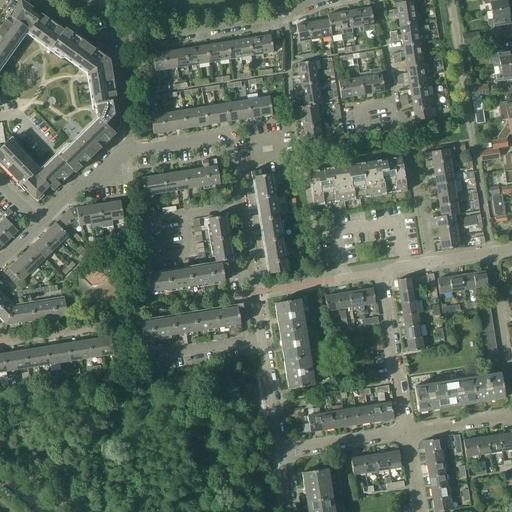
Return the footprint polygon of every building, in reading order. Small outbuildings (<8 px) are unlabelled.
[(89,72),(91,84),(96,116),(99,118),(60,156),(58,155),(36,176),(34,174),(38,170),(8,140),(0,148),(0,160),(8,168),(6,170),(18,182),(20,180),(23,183),(21,185),(35,199),(40,193),(42,195),(50,187),(54,191),(60,185),(58,183),(66,175),(68,177),(74,171),(76,173),(82,167),(80,165),(88,158),(90,160),(102,148),(100,146),(107,138),(109,140),(115,134),(110,128),(115,123),(111,101),(116,100),(115,91),(112,92),(110,81),(113,80),(109,60),(104,55),(102,58),(93,51),(95,49),(81,39),(80,42),(71,35),(72,33),(65,28),(64,30),(57,25),(56,27),(47,21),(48,19),(41,14),(39,17),(30,11),(33,8),(27,3),(26,5),(21,1),(21,0),(19,0),(9,16),(11,17),(8,21),(6,19),(0,27),(0,65),(27,29),(29,30),(28,32),(51,48),(52,46),(89,72)] [(387,16),(394,15),(398,14),(415,12),(413,0),(396,3),(397,9),(386,11),(387,16)] [(490,4),(491,12),(509,9),(507,1),(506,1),(505,0),(484,0),(485,5),(490,4)] [(360,9),(363,26),(362,26),(363,31),(374,30),(373,25),(371,7),(360,9)] [(360,9),(349,11),(352,28),(359,27),(360,32),(363,31),(362,26),(363,26),(360,9)] [(510,17),(509,9),(491,12),(492,19),(487,20),(488,25),(493,24),(493,26),(506,24),(506,20),(509,20),(509,17),(510,17)] [(349,11),(338,13),(341,30),(352,28),(349,11)] [(399,25),(417,22),(415,12),(398,14),(394,15),(394,19),(398,19),(399,25)] [(342,35),(341,30),(338,13),(327,15),(328,19),(329,19),(330,32),(331,31),(332,36),(332,37),(342,35)] [(328,19),(318,21),(321,38),(332,36),(331,31),(330,32),(329,19),(328,19)] [(310,40),(321,38),(318,21),(307,23),(310,40)] [(418,33),(417,22),(399,25),(401,36),(418,33)] [(299,42),(310,40),(307,23),(296,24),(299,42)] [(397,36),(391,37),(391,42),(402,40),(403,47),(420,44),(425,43),(423,32),(418,33),(401,36),(397,36)] [(463,45),(474,43),(480,42),(478,32),(462,35),(463,45)] [(270,35),(259,37),(262,54),(273,52),(270,35)] [(262,54),(259,37),(249,38),(252,55),(262,54)] [(249,38),(238,40),(241,57),(252,55),(249,38)] [(241,57),(238,40),(228,42),(230,59),(241,57)] [(228,42),(217,44),(220,60),(230,59),(228,42)] [(474,43),(463,45),(465,52),(475,50),(474,43)] [(217,44),(206,45),(209,62),(220,60),(217,44)] [(401,57),(405,57),(422,54),(420,44),(403,47),(404,52),(400,53),(401,57)] [(206,45),(195,47),(198,64),(209,62),(206,45)] [(192,48),(185,49),(188,66),(198,64),(195,47),(192,48)] [(178,67),(188,66),(185,49),(175,50),(178,67)] [(167,69),(178,67),(175,50),(164,52),(167,69)] [(500,67),(500,66),(511,64),(511,52),(509,53),(509,52),(503,53),(503,51),(498,52),(498,54),(492,55),(494,68),(500,67)] [(166,69),(167,69),(164,52),(153,54),(155,71),(162,70),(163,77),(167,76),(166,69)] [(405,57),(406,67),(424,65),(422,54),(405,57)] [(297,63),(299,75),(316,72),(315,60),(297,63)] [(396,75),(397,80),(404,79),(408,78),(425,76),(430,75),(428,64),(424,65),(406,67),(407,73),(396,75)] [(511,64),(500,66),(500,67),(501,74),(496,75),(497,82),(508,80),(508,77),(511,76),(511,64)] [(370,70),(370,76),(371,76),(373,93),(384,91),(381,74),(380,68),(370,70)] [(299,75),(301,85),(318,82),(316,72),(299,75)] [(370,76),(360,77),(363,94),(373,93),(371,76),(370,76)] [(427,86),(425,76),(408,78),(404,79),(397,80),(398,84),(409,83),(410,89),(427,86)] [(352,96),(363,94),(360,77),(349,79),(352,96)] [(341,98),(352,96),(349,79),(338,81),(341,98)] [(320,93),(318,82),(301,85),(303,96),(320,93)] [(487,84),(470,87),(472,97),(489,95),(487,84)] [(429,97),(427,86),(410,89),(411,99),(429,97)] [(322,104),(320,93),(303,96),(304,106),(305,107),(317,105),(322,104)] [(432,96),(429,97),(411,99),(413,110),(430,107),(429,98),(432,98),(432,96)] [(484,123),(480,96),(472,98),(476,124),(484,123)] [(269,97),(258,98),(261,116),(272,114),(269,97)] [(250,118),(261,116),(258,98),(247,100),(250,118)] [(239,120),(250,118),(247,100),(236,102),(239,120)] [(229,121),(239,120),(236,102),(226,103),(229,121)] [(218,123),(229,121),(226,103),(215,105),(218,123)] [(502,120),(506,120),(511,118),(511,104),(506,105),(506,106),(500,107),(502,120)] [(207,125),(218,123),(215,105),(204,107),(207,125)] [(319,115),(317,105),(305,107),(304,106),(299,107),(301,118),(319,115)] [(197,126),(207,125),(204,107),(194,109),(197,126)] [(433,123),(430,107),(413,110),(415,121),(425,119),(426,124),(433,123)] [(186,128),(197,126),(194,109),(183,110),(186,128)] [(186,128),(183,110),(172,112),(175,130),(186,128)] [(164,132),(175,130),(172,112),(162,114),(164,132)] [(164,132),(162,114),(150,116),(153,133),(164,132)] [(320,126),(319,115),(301,118),(303,128),(320,126)] [(444,115),(442,118),(443,123),(451,122),(450,115),(444,115)] [(511,118),(506,120),(506,124),(497,134),(498,140),(492,140),(493,149),(507,146),(506,137),(510,133),(511,133),(511,134),(511,133),(511,118)] [(320,126),(303,128),(305,139),(322,136),(320,126)] [(455,150),(454,145),(436,148),(436,150),(424,152),(426,167),(433,165),(435,174),(452,171),(449,151),(455,150)] [(480,160),(486,159),(486,157),(499,155),(498,148),(479,151),(480,160)] [(503,165),(504,171),(511,169),(511,156),(511,154),(504,155),(506,165),(503,165)] [(380,161),(370,162),(376,196),(407,191),(406,189),(401,157),(386,160),(380,161)] [(204,168),(195,170),(198,187),(224,184),(222,171),(219,171),(217,159),(202,161),(204,168)] [(339,167),(345,201),(376,196),(370,162),(355,165),(349,166),(339,167)] [(313,206),(345,201),(339,167),(330,169),(324,169),(308,172),(313,206)] [(195,170),(185,171),(188,189),(198,187),(195,170)] [(288,271),(286,260),(274,185),(282,184),(281,172),(261,175),(260,170),(251,172),(252,178),(254,177),(257,193),(248,194),(250,205),(259,204),(261,215),(252,216),(254,227),(262,225),(264,236),(255,238),(257,248),(266,247),(268,258),(259,259),(261,269),(269,268),(270,274),(288,271)] [(185,171),(174,173),(177,191),(188,189),(185,171)] [(435,174),(436,185),(454,182),(452,171),(435,174)] [(174,173),(163,174),(166,192),(177,191),(174,173)] [(163,174),(153,176),(156,194),(166,192),(163,174)] [(144,196),(156,194),(153,176),(142,178),(144,196)] [(436,185),(438,195),(456,193),(454,182),(436,185)] [(511,186),(502,188),(503,194),(503,195),(511,193),(511,186)] [(438,195),(440,206),(458,204),(456,193),(438,195)] [(505,216),(505,215),(501,195),(499,195),(491,196),(488,197),(486,197),(487,202),(492,201),(495,217),(505,216)] [(109,203),(112,221),(124,219),(121,201),(109,203)] [(109,203),(99,205),(101,222),(112,221),(109,203)] [(459,214),(458,204),(440,206),(441,216),(442,217),(447,216),(454,215),(459,214)] [(88,206),(91,224),(101,222),(99,205),(88,206)] [(88,206),(77,208),(80,226),(91,224),(88,206)] [(9,208),(5,212),(9,217),(13,212),(9,208)] [(63,216),(76,229),(78,226),(80,226),(77,208),(70,209),(63,216)] [(456,226),(454,215),(447,216),(442,217),(441,216),(436,216),(438,229),(456,226)] [(476,216),(466,217),(467,224),(477,222),(481,222),(480,215),(476,215),(476,216)] [(63,216),(55,223),(68,236),(76,229),(63,216)] [(232,259),(231,248),(225,216),(208,218),(215,262),(232,259)] [(6,218),(0,223),(0,228),(10,239),(18,231),(6,218)] [(67,237),(68,236),(55,223),(47,231),(60,244),(64,240),(67,237)] [(438,229),(440,239),(458,236),(456,226),(438,229)] [(0,228),(0,244),(2,246),(10,239),(0,228)] [(47,231),(39,239),(52,252),(60,244),(47,231)] [(458,236),(440,239),(442,250),(460,247),(458,236)] [(32,246),(44,259),(52,252),(39,239),(32,246)] [(75,250),(78,253),(83,249),(80,245),(75,250)] [(32,246),(24,254),(37,267),(44,259),(32,246)] [(76,259),(78,261),(87,252),(86,252),(83,249),(78,253),(80,255),(76,259)] [(90,255),(87,252),(78,261),(81,264),(90,255)] [(29,274),(37,267),(24,254),(16,261),(29,274)] [(227,263),(190,269),(188,260),(183,261),(184,269),(174,271),(172,263),(161,264),(163,273),(152,275),(151,266),(146,267),(147,276),(146,276),(149,293),(225,281),(223,273),(229,272),(227,263)] [(16,261),(8,269),(11,271),(13,274),(15,276),(17,278),(19,281),(21,282),(29,274),(16,261)] [(72,262),(66,267),(70,271),(75,265),(72,262)] [(51,271),(46,276),(49,280),(54,275),(51,271)] [(485,271),(473,273),(475,288),(488,286),(485,271)] [(473,273),(461,275),(464,290),(475,288),(473,273)] [(461,275),(450,277),(452,292),(464,290),(461,275)] [(397,280),(399,292),(413,290),(411,277),(397,280)] [(450,277),(437,279),(439,294),(452,292),(450,277)] [(38,283),(33,278),(29,281),(34,286),(38,283)] [(0,316),(8,325),(67,315),(65,299),(13,307),(0,293),(0,286),(3,284),(0,280),(0,316)] [(373,289),(361,291),(363,305),(375,303),(373,289)] [(399,292),(401,303),(415,301),(413,290),(399,292)] [(361,291),(349,293),(351,307),(352,311),(364,309),(363,305),(361,291)] [(349,293),(337,294),(339,309),(351,307),(349,293)] [(327,311),(339,309),(337,294),(325,296),(327,311)] [(305,328),(304,319),(300,299),(275,303),(279,332),(305,328)] [(417,313),(415,301),(401,303),(403,315),(417,313)] [(151,321),(140,322),(141,325),(143,339),(154,338),(165,336),(176,334),(187,332),(197,331),(208,329),(218,327),(229,326),(230,335),(242,333),(239,313),(244,312),(243,303),(236,304),(237,307),(227,309),(216,310),(205,312),(194,314),(184,315),(173,317),(162,319),(151,321)] [(455,312),(454,305),(446,307),(446,304),(441,305),(442,314),(455,312)] [(477,311),(478,317),(491,315),(490,309),(477,311)] [(340,311),(341,323),(342,329),(348,328),(345,311),(340,311)] [(403,315),(405,327),(419,325),(417,313),(403,315)] [(405,327),(407,339),(421,337),(419,325),(405,327)] [(481,334),(494,332),(493,326),(480,328),(481,334)] [(279,332),(284,360),(310,356),(305,328),(279,332)] [(100,338),(103,356),(114,354),(112,336),(100,338)] [(423,349),(421,337),(407,339),(409,351),(423,349)] [(100,338),(89,340),(92,358),(103,356),(100,338)] [(78,342),(81,359),(92,358),(89,340),(78,342)] [(78,342),(68,343),(71,361),(81,359),(78,342)] [(57,345),(60,363),(71,361),(68,343),(57,345)] [(57,345),(47,347),(50,364),(60,363),(57,345)] [(35,348),(39,366),(50,364),(47,347),(35,348)] [(35,348),(25,350),(28,368),(39,366),(35,348)] [(14,352),(17,370),(28,368),(25,350),(14,352)] [(14,352),(4,354),(6,371),(17,370),(14,352)] [(310,356),(284,360),(289,389),(314,385),(310,356)] [(499,361),(485,363),(486,369),(499,367),(499,361)] [(472,377),(476,403),(505,398),(500,373),(472,377)] [(447,407),(476,403),(472,377),(443,382),(447,407)] [(418,412),(447,407),(443,382),(414,386),(418,412)] [(381,421),(386,420),(394,419),(391,402),(385,403),(384,392),(389,391),(388,386),(376,388),(379,404),(381,421)] [(318,403),(317,397),(305,399),(306,405),(318,403)] [(370,422),(381,421),(379,404),(367,406),(370,422)] [(357,424),(370,422),(367,406),(355,408),(357,424)] [(310,432),(322,430),(320,414),(319,408),(313,409),(314,415),(307,416),(310,432)] [(355,408),(343,410),(346,426),(357,424),(355,408)] [(334,428),(346,426),(343,410),(331,412),(334,428)] [(322,430),(334,428),(331,412),(320,414),(322,430)] [(511,437),(511,433),(499,435),(501,451),(511,449),(511,437)] [(487,437),(490,453),(501,451),(499,435),(487,437)] [(487,437),(475,439),(478,455),(490,453),(487,437)] [(423,441),(425,453),(441,451),(439,438),(423,441)] [(478,455),(475,439),(463,441),(466,457),(478,455)] [(379,453),(379,454),(375,454),(377,471),(389,469),(387,453),(386,453),(386,451),(379,453)] [(399,451),(387,453),(389,469),(401,467),(399,451)] [(425,453),(427,465),(443,462),(441,451),(425,453)] [(365,473),(377,471),(375,454),(363,456),(365,473)] [(363,456),(352,458),(351,458),(353,475),(365,473),(363,456)] [(503,461),(504,465),(505,471),(511,469),(511,463),(511,464),(511,460),(503,461)] [(427,465),(429,477),(445,474),(443,462),(427,465)] [(302,473),(306,501),(332,497),(327,469),(302,473)] [(504,480),(511,479),(511,472),(503,474),(504,480)] [(429,477),(431,489),(447,486),(445,474),(429,477)] [(431,489),(433,501),(449,498),(447,486),(431,489)] [(306,501),(308,511),(334,511),(332,497),(306,501)] [(433,501),(434,511),(437,511),(451,510),(449,498),(433,501)]
